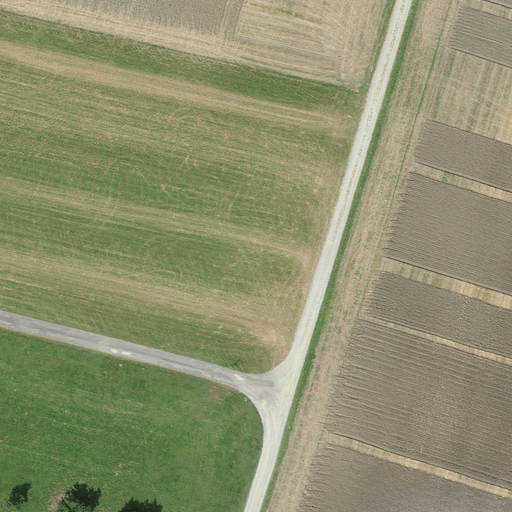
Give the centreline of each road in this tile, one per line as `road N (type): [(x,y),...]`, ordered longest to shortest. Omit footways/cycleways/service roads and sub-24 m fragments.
road 1 (track): [(402,0),(245,511)]
road 2 (track): [(0,319),(282,389)]
